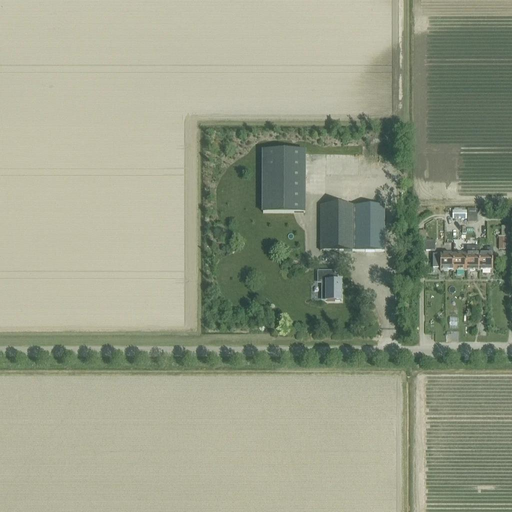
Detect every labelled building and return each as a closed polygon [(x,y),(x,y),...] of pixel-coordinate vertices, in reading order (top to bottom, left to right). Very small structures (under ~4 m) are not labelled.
[(263,152),(263,213),(304,213),(304,152),(263,152)] [(320,208),(320,252),(352,252),(384,253),(384,208),(352,207),(352,208),(320,208)] [(467,223),(472,223),(476,223),(477,209),(467,209),(467,223)] [(465,213),(453,213),(453,221),(465,221),(465,213)] [(509,227),(501,227),(501,237),(498,237),(498,250),(509,250),(509,227)] [(435,242),(426,242),(425,232),(419,232),(419,252),(435,252),(435,242)] [(479,256),(479,248),(466,248),(466,256),(466,272),(479,272),(479,256)] [(493,272),(493,256),(492,256),(492,250),(487,250),(487,256),(479,256),(479,272),(493,272)] [(440,272),(453,272),(453,256),(432,256),(432,269),(440,269),(440,272)] [(453,272),(466,272),(466,256),(453,256),(453,272)] [(326,301),(326,302),(341,302),(341,283),(336,283),(336,277),(323,277),(323,284),(326,284),(326,294),(324,294),(324,301),(326,301)]
